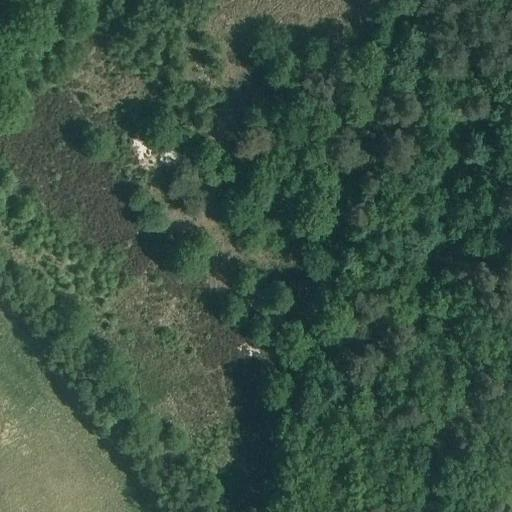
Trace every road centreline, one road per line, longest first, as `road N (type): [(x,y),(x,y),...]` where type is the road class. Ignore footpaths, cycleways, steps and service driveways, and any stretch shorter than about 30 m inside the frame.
road 1 (track): [(276,511),(299,355),(368,108),(409,0)]
road 2 (track): [(0,293),(173,511)]
